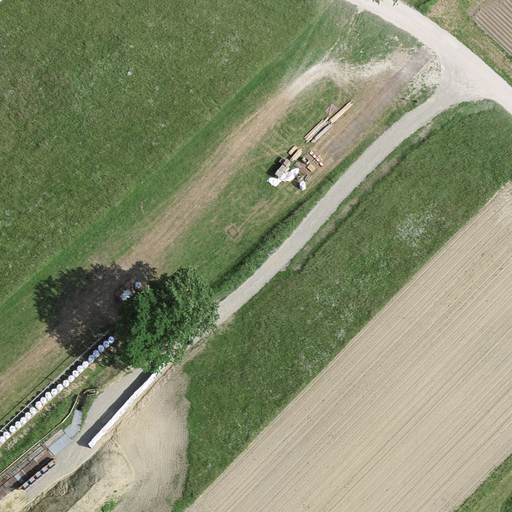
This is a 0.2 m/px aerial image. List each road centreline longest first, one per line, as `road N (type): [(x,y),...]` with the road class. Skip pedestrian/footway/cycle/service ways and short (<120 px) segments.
road 1 (track): [(468,65),(73,423)]
road 2 (track): [(511,99),(375,0)]
